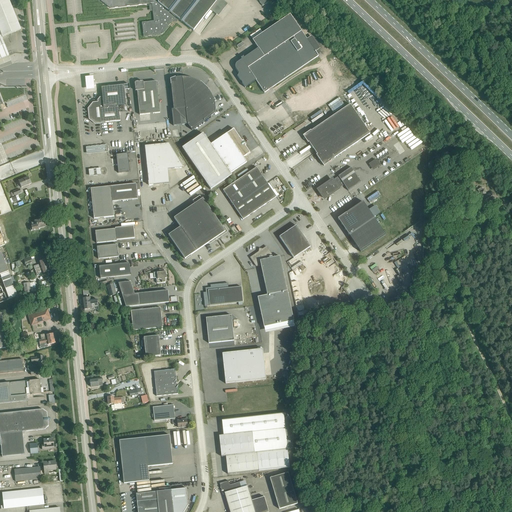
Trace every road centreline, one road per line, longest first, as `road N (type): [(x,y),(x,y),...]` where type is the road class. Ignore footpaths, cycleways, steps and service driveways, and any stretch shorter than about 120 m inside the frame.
road 1 (tertiary): [(92,511),(43,71)]
road 2 (residential): [(302,200),(203,61),(43,71)]
road 3 (residential): [(198,511),(205,487),(189,280)]
road 4 (primary): [(346,0),(511,158)]
road 5 (primary): [(511,136),(371,0)]
road 6 (unknown): [(289,181),(368,139),(372,129),(359,104),(371,95)]
road 7 (track): [(511,417),(451,289)]
road 8 (residential): [(189,280),(302,200)]
road 9 (unknown): [(0,458),(21,454),(22,435),(50,425),(41,404),(0,404)]
